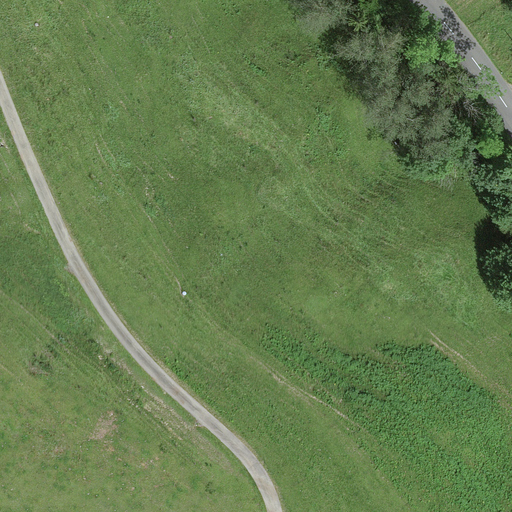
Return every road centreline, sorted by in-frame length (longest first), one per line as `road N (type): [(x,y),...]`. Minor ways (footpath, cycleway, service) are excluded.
road 1 (track): [(274,511),(251,463),(107,314),(51,211),(0,85)]
road 2 (tertiary): [(424,0),(511,114)]
